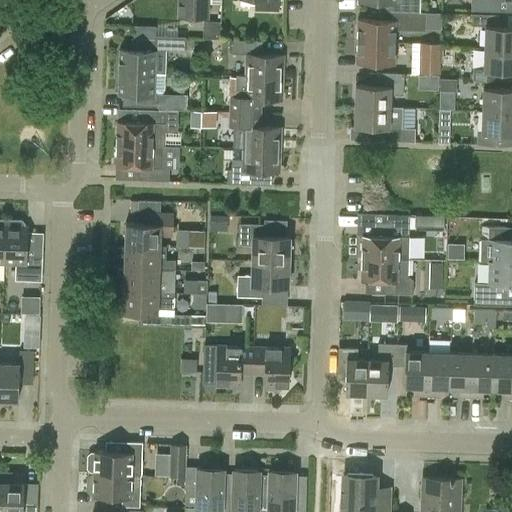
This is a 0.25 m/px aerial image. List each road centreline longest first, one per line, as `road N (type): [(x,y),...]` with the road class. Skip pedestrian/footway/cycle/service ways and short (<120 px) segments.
road 1 (residential): [(318,422),(323,0)]
road 2 (residential): [(318,422),(63,415)]
road 3 (residential): [(63,415),(61,186)]
road 4 (residential): [(511,444),(341,439),(318,422)]
road 5 (residential): [(61,186),(77,168),(84,16),(97,0)]
